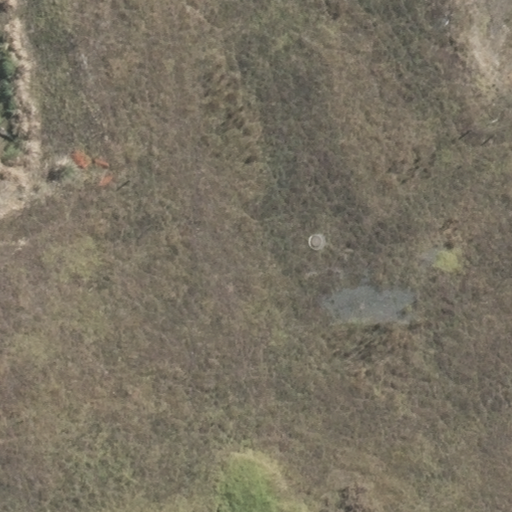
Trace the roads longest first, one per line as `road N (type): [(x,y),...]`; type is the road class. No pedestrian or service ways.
road 1 (unknown): [(0,358),(370,248)]
road 2 (unknown): [(370,248),(453,511)]
road 3 (unknown): [(293,0),(370,248)]
road 4 (unknown): [(370,248),(511,205)]
